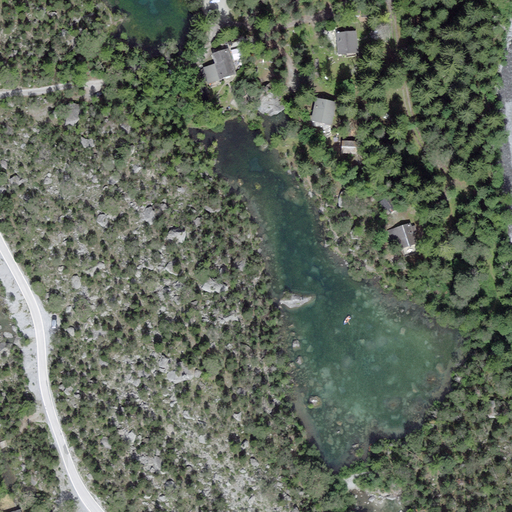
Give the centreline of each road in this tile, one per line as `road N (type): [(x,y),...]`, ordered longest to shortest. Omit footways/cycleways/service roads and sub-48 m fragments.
road 1 (track): [(0,96),(190,62),(228,25),(276,30),(345,0)]
road 2 (unclassified): [(0,236),(39,315),(45,401),(65,460),(95,511)]
road 3 (track): [(387,0),(415,134),(456,182)]
